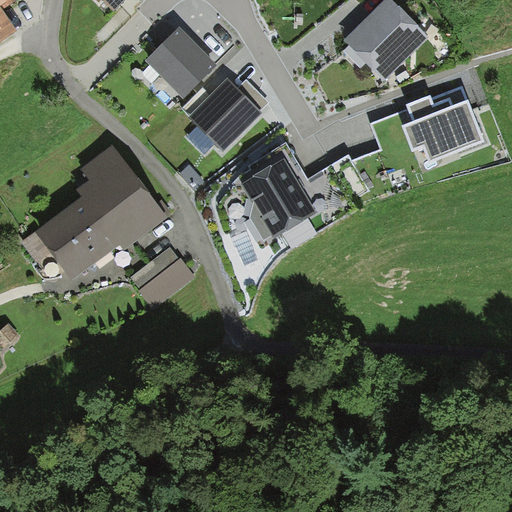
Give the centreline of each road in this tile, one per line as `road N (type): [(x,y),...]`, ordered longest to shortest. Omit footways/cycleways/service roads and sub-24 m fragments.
road 1 (unclassified): [(52,0),(54,60),(72,90),(173,197),(240,335),(511,357)]
road 2 (track): [(240,335),(191,371),(139,511)]
road 3 (residential): [(231,0),(309,126)]
